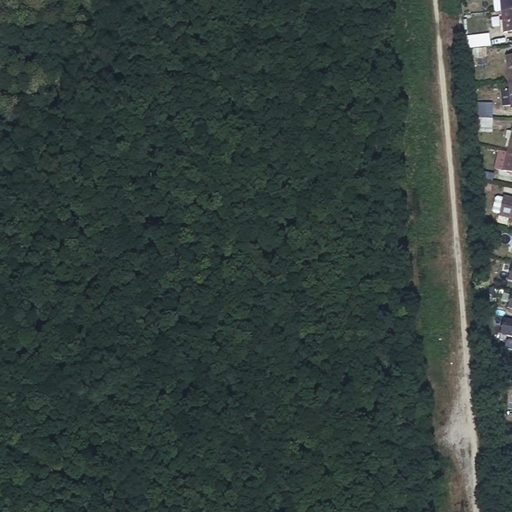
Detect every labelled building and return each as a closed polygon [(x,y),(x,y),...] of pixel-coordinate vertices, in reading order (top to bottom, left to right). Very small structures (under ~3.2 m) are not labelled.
[(511,0),(500,0),(501,12),(511,10),(511,0)] [(511,10),(501,12),(503,32),(511,31),(511,10)] [(486,31),(468,32),(469,45),(487,44),(486,31)] [(485,48),(471,49),(471,58),(485,56),(485,48)] [(482,100),(474,100),(475,114),(483,114),(482,100)] [(511,151),(506,150),(501,170),(511,172),(511,151)] [(481,171),(479,177),(492,180),(493,174),(481,171)] [(511,199),(503,197),(498,215),(511,219),(511,199)] [(511,320),(503,318),(499,334),(511,336),(511,320)]
